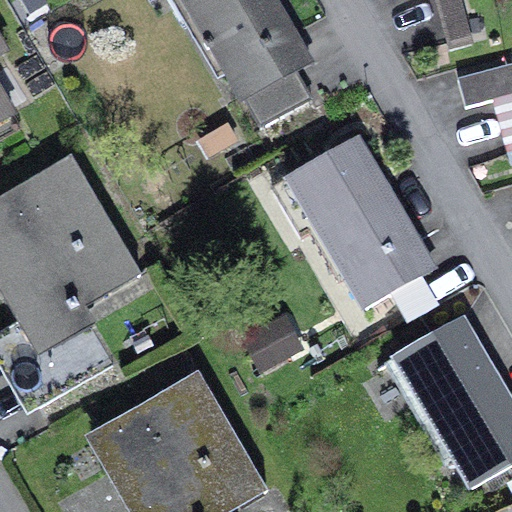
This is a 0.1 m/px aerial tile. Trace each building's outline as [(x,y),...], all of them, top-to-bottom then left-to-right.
[(296,37),(273,0),(183,0),(261,132),(299,110),(283,83),(298,74),(282,46),(296,37)] [(461,0),(401,0),(402,0),(435,0),(448,44),(472,37),(461,0)] [(0,55),(5,52),(0,43),(0,143),(22,131),(0,92),(0,55)] [(511,67),(460,82),(468,111),(495,104),(509,156),(511,155),(511,67)] [(238,143),(230,130),(202,147),(211,160),(238,143)] [(417,245),(358,144),(291,183),(367,313),(421,282),(404,252),(417,245)] [(132,263),(72,161),(0,203),(0,265),(42,336),(9,355),(41,410),(113,367),(72,298),(132,263)] [(511,430),(511,404),(462,321),(395,361),(456,464),(492,443),(509,471),(511,469),(511,431),(511,430)] [(292,358),(276,328),(248,343),(264,373),(292,358)] [(259,479),(199,377),(101,435),(145,511),(229,511),(223,500),(259,479)]
